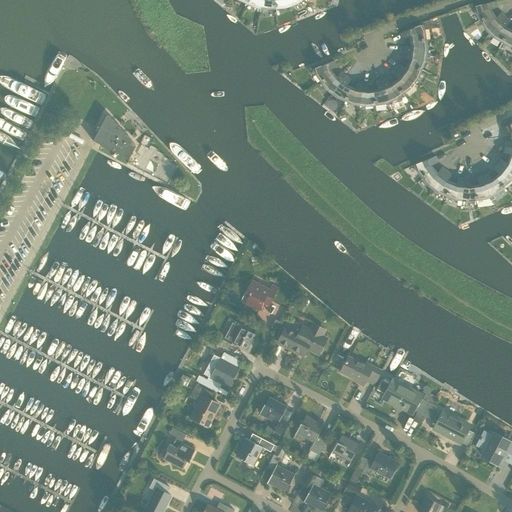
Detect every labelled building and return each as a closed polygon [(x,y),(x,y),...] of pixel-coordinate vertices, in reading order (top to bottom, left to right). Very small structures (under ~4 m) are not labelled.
[(261,12),(261,8),(262,0),(247,0),(246,3),(255,7),(258,8),(257,11),(261,12)] [(267,9),(276,8),(275,0),(262,0),(261,8),(267,9)] [(285,8),(291,5),(289,0),(275,0),(276,8),(285,8)] [(475,13),(480,21),(493,13),(490,9),(498,7),(496,0),(473,6),(475,13)] [(493,13),(480,21),(485,29),(489,33),(505,16),(501,12),(496,17),(493,13)] [(505,16),(489,33),(493,37),(502,42),(509,29),(505,26),(510,21),(505,16)] [(410,36),(411,41),(426,39),(425,30),(422,24),(401,33),(403,39),(410,36)] [(511,30),(509,29),(502,42),(510,47),(511,47),(511,30)] [(426,39),(411,41),(412,46),(404,45),(403,51),(426,55),(427,49),(426,39)] [(426,55),(403,51),(402,58),(410,59),(408,63),(422,70),(425,61),(426,55)] [(321,82),(333,73),(330,69),(337,66),(334,60),(313,69),(315,75),(321,82)] [(422,70),(408,63),(406,68),(400,64),(396,69),(414,83),(418,78),(422,70)] [(414,83),(396,69),(392,74),(398,78),(394,81),(403,93),(411,88),(414,83)] [(332,93),(346,75),(341,71),(336,77),(333,73),(321,82),(327,90),(332,93)] [(345,101),(351,87),(346,85),(351,79),(346,75),(332,93),(336,97),(345,101)] [(403,93),(394,81),(390,84),(387,77),(381,80),(390,101),(396,99),(403,93)] [(390,101),(381,80),(375,82),(378,89),(373,90),(375,105),(385,104),(390,101)] [(351,87),(345,101),(344,104),(346,105),(348,102),(354,104),(360,105),(363,82),(357,81),(356,89),(351,87)] [(375,105),(373,90),(368,90),(369,83),(363,82),(360,105),(366,106),(375,105)] [(135,144),(110,116),(109,116),(108,115),(107,115),(107,116),(106,116),(105,117),(94,140),(93,139),(92,140),(129,159),(130,159),(129,158),(135,147),(135,146),(135,145),(135,144)] [(511,136),(511,135),(511,122),(501,128),(504,134),(511,131),(511,136)] [(509,158),(511,159),(511,147),(504,146),(503,153),(511,153),(509,158)] [(416,170),(422,178),(434,169),(431,165),(438,162),(435,156),(414,165),(416,170)] [(497,163),(511,174),(511,159),(509,158),(507,163),(501,158),(497,163)] [(495,176),(505,188),(511,182),(511,174),(497,163),(493,169),(499,173),(495,176)] [(434,169),(422,178),(428,185),(433,189),(447,170),(442,167),(437,173),(434,169)] [(447,170),(433,189),(438,193),(446,196),(452,182),(447,180),(452,174),(447,170)] [(482,175),(493,200),(495,199),(494,195),(497,194),(505,188),(495,176),(491,179),(488,172),(482,175)] [(477,200),(486,199),(489,197),(490,201),(493,200),(482,175),(477,177),(480,184),(474,185),(477,200)] [(457,184),(452,182),(446,196),(455,200),(461,200),(464,177),(458,177),(457,184)] [(464,177),(461,200),(467,201),(474,200),(475,204),(478,204),(477,200),(474,185),(469,186),(470,178),(464,177)] [(269,289),(251,280),(240,302),(259,311),(263,303),(269,306),(279,288),(272,284),(269,289)] [(235,324),(227,339),(248,350),(256,335),(235,324)] [(319,354),(327,338),(322,336),(325,330),(313,324),(310,330),(302,326),(299,333),(286,327),(277,342),(304,356),(308,348),(319,354)] [(228,350),(231,344),(219,338),(216,344),(228,350)] [(225,360),(221,358),(211,378),(228,387),(238,367),(235,365),(238,360),(228,355),(225,360)] [(365,365),(348,356),(340,372),(358,380),(357,382),(363,385),(366,380),(375,384),(382,370),(366,362),(365,365)] [(179,382),(187,386),(191,378),(183,374),(179,382)] [(208,387),(211,381),(199,375),(196,381),(208,387)] [(382,380),(378,389),(385,393),(383,398),(412,413),(414,410),(426,416),(430,408),(432,404),(420,398),(422,395),(393,379),(390,384),(382,380)] [(208,426),(219,404),(209,399),(213,393),(196,384),(190,395),(200,401),(191,418),(208,426)] [(287,406),(269,397),(265,404),(264,404),(261,410),(257,408),(253,415),(263,420),(265,416),(278,422),(274,430),(280,434),(287,421),(281,418),(287,406)] [(430,408),(426,416),(437,422),(433,429),(461,443),(470,425),(443,411),(441,414),(430,408)] [(296,432),(294,435),(302,439),(304,436),(314,441),(306,458),(315,463),(326,442),(324,440),(317,437),(323,425),(305,416),(302,423),(301,423),(296,432)] [(186,434),(173,427),(166,424),(162,430),(169,434),(177,437),(169,451),(168,450),(163,459),(183,469),(187,461),(189,462),(195,449),(182,442),(186,434)] [(485,432),(484,432),(477,445),(478,446),(479,445),(487,449),(483,457),(496,463),(499,456),(511,462),(511,445),(507,442),(494,435),(493,437),(485,433),(485,432)] [(351,461),(360,444),(342,435),(338,442),(337,442),(332,451),(351,461)] [(271,452),(274,445),(262,438),(258,444),(246,438),(237,456),(244,460),(244,461),(253,466),(263,447),(271,452)] [(286,449),(279,445),(274,454),(281,458),(286,449)] [(390,478),(398,462),(379,452),(370,468),(390,478)] [(290,484),(294,475),(276,466),(281,458),(274,454),(267,467),(274,470),(267,482),(285,491),(289,484),(290,484)] [(322,468),(314,464),(311,471),(318,475),(322,468)] [(349,481),(356,484),(362,471),(356,468),(349,481)] [(323,480),(317,477),(310,473),(303,486),(310,489),(304,501),(321,510),(325,503),(326,503),(331,494),(319,488),(323,480)] [(154,511),(162,511),(171,496),(167,493),(170,487),(154,479),(150,487),(155,490),(146,507),(154,511)] [(362,487),(356,484),(349,481),(346,487),(359,493),(362,487)] [(348,511),(372,511),(376,506),(356,495),(348,511)] [(418,511),(436,511),(441,505),(426,497),(418,511)] [(233,511),(234,510),(219,502),(216,508),(208,504),(203,511),(233,511)]
